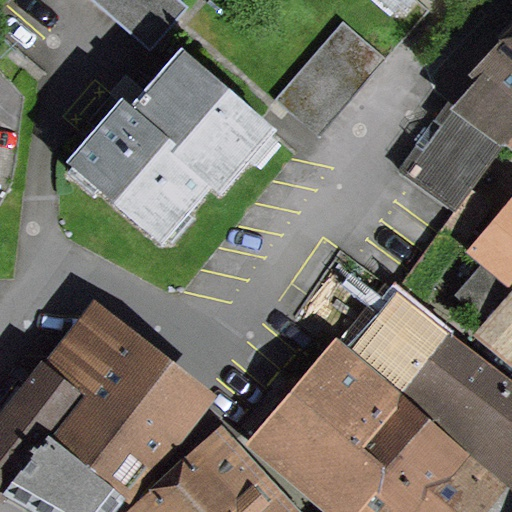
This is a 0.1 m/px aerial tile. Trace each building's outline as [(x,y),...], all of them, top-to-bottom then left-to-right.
[(93,0),(152,49),(189,6),(182,0),(93,0)] [(473,68),(450,94),(506,135),(511,140),(511,11),(466,62),(473,68)] [(276,99),(318,135),(386,56),(344,20),(276,99)] [(278,113),(184,34),(136,91),(121,78),(64,145),(162,228),(210,171),(221,180),(278,113)] [(450,94),(397,166),(453,207),(470,183),(506,135),(450,94)] [(453,207),(440,224),(463,240),(493,200),(470,183),(453,207)] [(511,281),(511,186),(465,242),(482,257),(511,281)] [(416,304),(463,240),(440,224),(393,287),(416,304)] [(511,359),(511,281),(482,257),(454,290),(483,314),(473,326),(511,359)] [(509,474),(511,476),(511,374),(416,304),(393,287),(351,343),(404,385),(509,474)] [(88,386),(59,424),(115,467),(109,475),(128,489),(131,492),(215,383),(94,290),(45,353),(88,386)] [(351,343),(333,329),(244,438),(329,507),(325,511),(434,511),(354,447),(404,385),(351,343)] [(0,401),(0,486),(6,492),(13,484),(59,424),(88,386),(45,353),(40,349),(0,401)] [(354,447),(434,511),(478,511),(509,474),(404,385),(354,447)] [(221,413),(115,509),(117,511),(311,511),(244,438),(221,413)] [(109,511),(128,489),(109,475),(115,467),(59,424),(13,484),(60,511),(109,511)]
